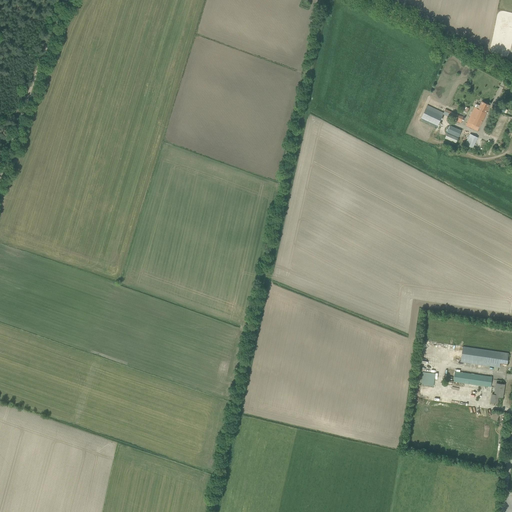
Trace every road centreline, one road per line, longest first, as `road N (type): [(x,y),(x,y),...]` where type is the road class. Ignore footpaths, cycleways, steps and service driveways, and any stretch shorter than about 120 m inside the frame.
road 1 (track): [(324,0),(209,511)]
road 2 (unclassified): [(511,75),(365,0)]
